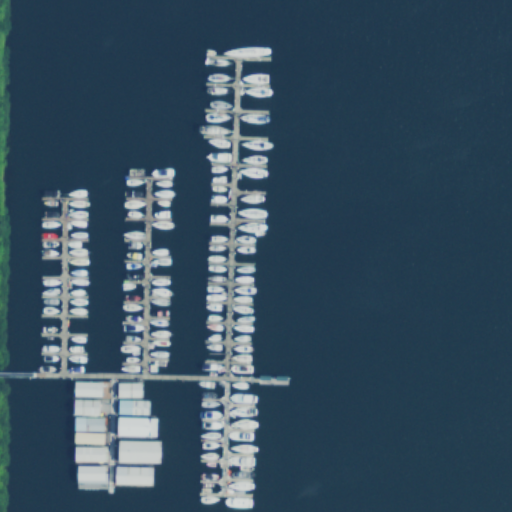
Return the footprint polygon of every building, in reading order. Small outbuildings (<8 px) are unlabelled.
[(98,395),(98,380),(69,380),(69,395),(98,395)] [(113,396),(139,396),(139,381),(113,381),(113,396)] [(114,412),(147,413),(147,399),(114,398),(114,412)] [(155,435),(155,416),(111,416),(111,434),(155,435)] [(154,461),(154,439),(113,439),(113,461),(154,461)] [(74,446),(74,458),(102,459),(102,446),(74,446)] [(85,474),(86,481),(102,481),(102,464),(74,465),(74,474),(85,474)] [(147,483),(148,466),(111,465),(111,482),(147,483)]
